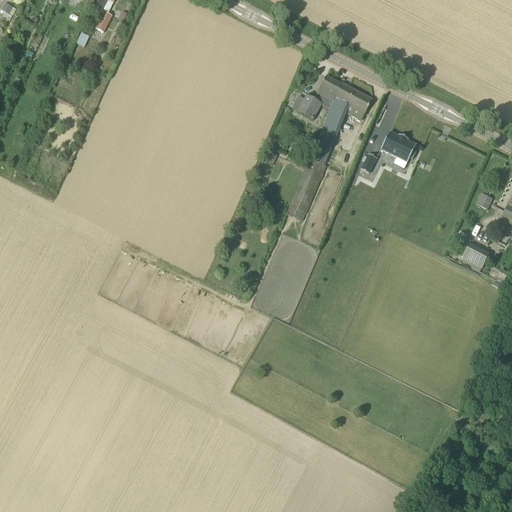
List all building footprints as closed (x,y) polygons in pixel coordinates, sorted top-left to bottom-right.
[(99,0),(95,9),(102,13),(108,2),(113,4),(115,0),(99,0)] [(5,3),(0,10),(0,13),(10,20),(16,11),(5,3)] [(98,20),(102,13),(95,9),(91,16),(98,20)] [(112,18),(104,14),(100,21),(95,30),(103,34),(106,29),(112,18)] [(89,38),(81,34),(77,43),(77,45),(84,48),(89,38)] [(36,59),(44,37),(39,35),(31,57),(36,59)] [(320,106),(330,111),(342,87),(326,78),(319,91),(320,91),(314,101),(306,97),(296,114),(311,123),(320,106)] [(342,87),(330,111),(328,114),(340,121),(344,113),(360,122),(371,102),(342,87)] [(389,134),(380,151),(398,160),(400,156),(409,161),(409,160),(412,161),(416,154),(413,152),(416,147),(407,143),(408,141),(399,137),(398,138),(389,134)] [(267,153),(266,164),(273,165),(274,154),(267,153)] [(376,160),(368,156),(360,172),(368,176),(376,160)] [(326,168),(324,167),(309,160),(288,209),(306,216),(326,168)] [(479,193),(474,205),(487,210),(492,198),(479,193)] [(511,205),(509,204),(501,221),(499,225),(505,228),(507,224),(511,226),(511,205)] [(494,235),(492,240),(499,244),(501,239),(494,235)] [(470,245),(463,261),(482,270),(490,255),(470,245)] [(502,270),(497,279),(504,283),(509,274),(502,270)]
